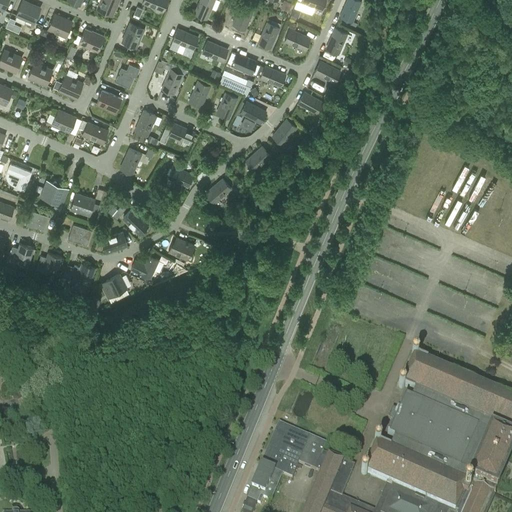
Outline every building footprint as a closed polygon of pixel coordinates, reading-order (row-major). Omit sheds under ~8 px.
[(34,23),(40,8),(22,0),(16,15),(34,23)] [(111,15),(117,0),(100,0),(97,9),(111,15)] [(143,0),(142,2),(163,11),(167,0),(143,0)] [(200,0),(194,14),(206,19),(214,0),(200,0)] [(284,0),(281,8),(288,11),(291,3),(284,0)] [(301,0),(301,2),(322,10),(325,0),(301,0)] [(358,0),(347,0),(340,16),(352,21),(361,1),(358,0)] [(372,3),(369,9),(375,12),(378,6),(372,3)] [(253,9),(241,4),(232,24),(244,30),(253,9)] [(142,9),(137,6),(133,14),(139,16),(142,9)] [(294,8),(291,15),(298,18),(300,10),(294,8)] [(65,36),(72,22),(54,14),(47,29),(65,36)] [(10,20),(7,28),(14,31),(17,24),(17,23),(10,20)] [(135,48),(144,28),(130,22),(121,42),(135,48)] [(279,27),(267,22),(258,43),(270,48),(279,27)] [(148,27),(145,33),(151,35),(154,29),(148,27)] [(79,43),(97,51),(104,36),(95,32),(95,33),(85,28),(79,43)] [(335,28),(326,49),(338,54),(346,33),(335,28)] [(42,29),(40,35),(46,37),(48,32),(42,29)] [(193,49),(198,37),(177,29),(172,40),(193,49)] [(305,50),(310,38),(289,29),(284,41),(305,50)] [(222,61),(227,49),(207,41),(202,52),(222,61)] [(70,46),(66,56),(71,58),(75,49),(70,46)] [(15,72),(22,58),(4,50),(0,58),(0,65),(5,67),(6,66),(9,67),(9,69),(15,72)] [(231,65),(251,74),(256,62),(236,53),(231,65)] [(346,57),(342,64),(349,67),(353,60),(346,57)] [(158,61),(153,71),(160,74),(163,68),(169,71),(170,68),(172,64),(161,59),(160,62),(158,61)] [(340,71),(320,61),(314,72),(334,83),(340,71)] [(39,82),(46,85),(52,70),(34,62),(28,77),(36,81),(36,79),(40,81),(39,82)] [(136,75),(139,68),(129,64),(126,70),(121,67),(114,82),(129,88),(135,74),(136,75)] [(264,66),(259,77),(280,86),(285,74),(264,66)] [(169,71),(161,89),(173,94),(182,74),(179,72),(170,68),(169,71)] [(213,71),(210,78),(217,80),(219,74),(213,71)] [(343,73),(340,80),(345,83),(348,76),(343,73)] [(71,94),(70,95),(76,98),(82,83),(64,75),(61,83),(58,90),(66,94),(67,92),(71,94)] [(222,76),(219,84),(246,96),(250,88),(222,76)] [(56,80),(53,88),(58,90),(61,83),(56,80)] [(201,106),(210,86),(198,80),(189,101),(201,106)] [(0,101),(6,104),(12,90),(4,86),(3,88),(0,86),(0,85),(0,84),(0,101)] [(327,88),(324,95),(330,99),(334,91),(327,88)] [(101,90),(96,104),(108,109),(109,106),(116,109),(121,98),(101,90)] [(225,92),(216,113),(228,118),(237,97),(225,92)] [(304,92),(297,103),(317,114),(323,103),(304,92)] [(18,99),(15,106),(21,108),(24,101),(18,99)] [(246,101),(240,112),(259,123),(266,111),(246,101)] [(69,132),(76,117),(58,109),(51,124),(69,132)] [(135,130),(146,136),(155,115),(144,110),(135,130)] [(237,115),(229,130),(239,135),(240,135),(241,136),(242,136),(243,136),(244,136),(245,136),(246,135),(247,135),(248,135),(249,134),(250,133),(237,126),(242,117),(237,115)] [(272,136),(282,144),(296,127),(286,119),(272,136)] [(164,144),(168,135),(173,124),(168,121),(159,142),(164,144)] [(102,143),(107,131),(87,122),(82,134),(102,143)] [(168,135),(189,144),(194,132),(174,123),(168,135)] [(149,136),(146,143),(154,147),(157,140),(149,136)] [(76,137),(74,143),(80,146),(82,140),(76,137)] [(245,161),(254,171),(270,156),(262,146),(245,161)] [(148,147),(145,155),(151,158),(154,150),(148,147)] [(129,148),(120,168),(132,174),(141,153),(129,148)] [(31,172),(10,164),(7,172),(20,177),(16,187),(24,190),(31,172)] [(167,177),(187,187),(193,175),(172,166),(167,177)] [(205,193),(214,203),(231,188),(222,178),(205,193)] [(54,181),(52,184),(47,182),(42,196),(50,199),(51,197),(53,198),(52,200),(60,203),(66,189),(61,187),(61,184),(59,183),(59,184),(56,183),(56,182),(54,181)] [(20,190),(17,196),(27,200),(29,194),(20,190)] [(89,215),(94,199),(75,192),(70,209),(89,215)] [(243,192),(238,197),(242,201),(247,197),(243,192)] [(13,207),(0,202),(0,215),(9,219),(13,207)] [(112,205),(107,212),(112,215),(117,209),(112,205)] [(117,209),(112,215),(116,219),(125,208),(120,205),(117,209)] [(123,217),(139,233),(148,223),(132,208),(123,217)] [(44,231),(49,216),(30,210),(26,225),(44,231)] [(207,228),(212,231),(216,222),(210,220),(211,219),(199,214),(195,225),(207,230),(207,228)] [(73,224),(68,239),(87,245),(92,230),(73,224)] [(127,244),(122,232),(101,239),(105,252),(127,244)] [(168,251),(186,259),(190,252),(191,252),(194,245),(176,237),(172,245),(171,245),(168,251)] [(30,259),(30,257),(33,248),(19,243),(18,248),(12,246),(9,255),(7,260),(20,264),(22,257),(30,259)] [(58,268),(59,267),(62,257),(47,252),(46,257),(40,255),(37,265),(36,269),(48,273),(50,266),(58,268)] [(135,260),(131,269),(140,273),(150,278),(154,269),(159,272),(163,263),(158,261),(158,260),(157,259),(148,255),(144,264),(135,260)] [(74,265),(73,267),(66,264),(63,275),(70,278),(69,279),(82,283),(84,276),(92,278),(92,277),(95,267),(81,262),(79,267),(74,265)] [(172,262),(168,269),(172,271),(177,264),(172,262)] [(3,265),(1,273),(9,276),(12,268),(3,265)] [(100,283),(105,292),(108,297),(126,288),(118,274),(100,283)] [(81,296),(78,303),(86,306),(89,298),(81,296)] [(94,297),(90,306),(96,309),(100,300),(94,297)] [(382,300),(380,304),(399,313),(401,308),(382,300)] [(303,511),(485,511),(495,490),(496,490),(511,454),(511,398),(467,379),(455,374),(433,365),(426,362),(427,361),(417,356),(417,353),(414,352),(412,353),(411,356),(412,358),(413,358),(402,383),(401,383),(399,384),(398,386),(399,389),(401,390),(403,389),(404,387),(414,392),(410,400),(403,397),(387,436),(394,439),(390,447),(380,443),(380,442),(379,440),(377,439),(375,440),(374,442),(375,444),(364,470),(363,469),(361,470),(360,473),(361,475),(363,476),(365,475),(366,474),(386,483),(374,511),(341,497),(350,475),(354,466),(322,452),(314,471),(320,473),(303,511)] [(264,457),(261,465),(282,474),(291,479),(295,470),(298,464),(314,471),(322,452),(326,444),(309,437),(299,432),(279,424),(264,457)] [(246,499),(240,511),(252,511),(256,503),(260,504),(262,499),(267,501),(271,499),(280,478),(282,474),(261,465),(246,499)]
